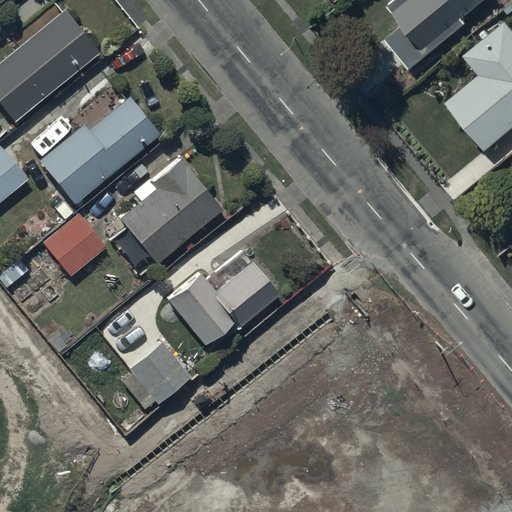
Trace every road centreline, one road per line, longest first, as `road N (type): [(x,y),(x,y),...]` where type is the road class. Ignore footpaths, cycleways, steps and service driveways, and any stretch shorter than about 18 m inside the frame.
road 1 (tertiary): [(202,0),(511,372)]
road 2 (track): [(125,511),(417,260)]
